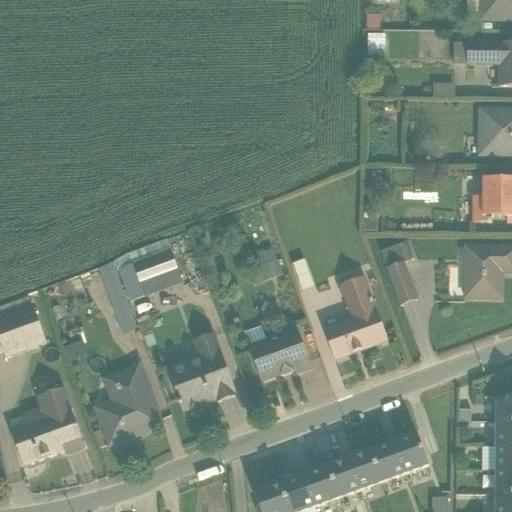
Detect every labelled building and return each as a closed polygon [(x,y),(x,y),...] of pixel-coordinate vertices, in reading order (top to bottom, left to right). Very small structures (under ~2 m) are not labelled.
[(466,19),(466,0),(452,0),(452,19),(466,19)] [(511,0),(483,0),(484,26),(511,26),(511,0)] [(372,60),(373,36),(353,36),(352,59),(372,60)] [(500,87),(511,87),(511,43),(471,43),(472,70),(500,70),(500,87)] [(440,70),(454,69),(453,46),(440,47),(440,70)] [(511,110),(479,110),(478,159),(511,159),(511,110)] [(476,227),(511,227),(511,181),(489,181),(488,201),(477,201),(476,227)] [(108,270),(147,256),(144,246),(104,260),(108,270)] [(372,250),(384,309),(402,305),(393,260),(397,259),(394,246),(372,250)] [(511,278),(511,250),(468,250),(467,306),(506,306),(506,278),(511,278)] [(261,251),(244,256),(252,283),(269,278),(261,251)] [(293,261),(281,265),(291,294),(303,290),(293,261)] [(110,336),(126,330),(101,262),(85,268),(110,336)] [(169,262),(125,271),(130,299),(174,291),(169,262)] [(340,366),(392,348),(368,282),(342,291),(353,322),(327,331),(340,366)] [(28,307),(0,310),(0,352),(33,348),(28,307)] [(265,389),(316,369),(301,331),(250,351),(265,389)] [(193,415),(243,397),(221,338),(197,347),(201,357),(175,367),(193,415)] [(110,447),(166,428),(145,366),(104,380),(112,401),(96,407),(110,447)] [(68,455),(64,444),(85,437),(68,388),(39,398),(43,409),(25,415),(28,424),(12,429),(26,469),(68,455)] [(500,426),(511,426),(511,401),(500,402),(500,426)] [(511,426),(500,426),(500,449),(511,448),(511,426)] [(410,478),(434,468),(421,435),(397,444),(410,478)] [(410,478),(397,444),(375,452),(389,486),(410,478)] [(500,473),(511,473),(511,448),(500,449),(500,473)] [(481,473),(482,451),(469,451),(468,473),(481,473)] [(366,495),(389,486),(375,452),(352,462),(366,495)] [(366,495),(352,462),(330,470),(343,504),(366,495)] [(320,511),(322,511),(343,504),(330,470),(308,479),(320,511)] [(511,473),(500,473),(500,497),(511,497),(511,473)] [(320,511),(308,479),(286,488),(295,511),(320,511)] [(268,511),(295,511),(286,488),(263,497),(268,511)] [(500,511),(511,511),(511,497),(500,497),(500,511)] [(432,511),(433,500),(417,500),(416,511),(432,511)]
